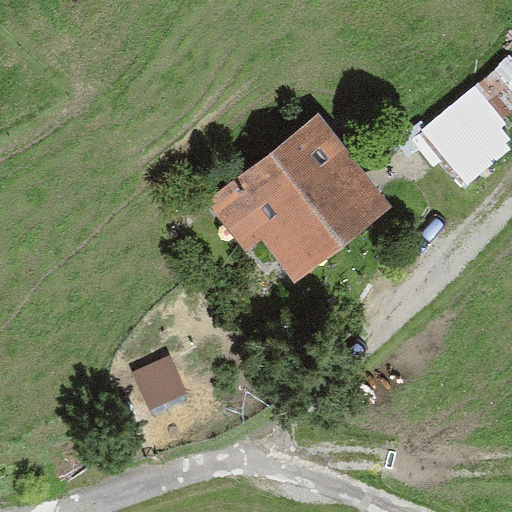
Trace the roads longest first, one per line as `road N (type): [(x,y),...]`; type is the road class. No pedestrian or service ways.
road 1 (track): [(511,190),(259,454)]
road 2 (track): [(66,511),(259,454)]
road 3 (residential): [(259,454),(399,511)]
